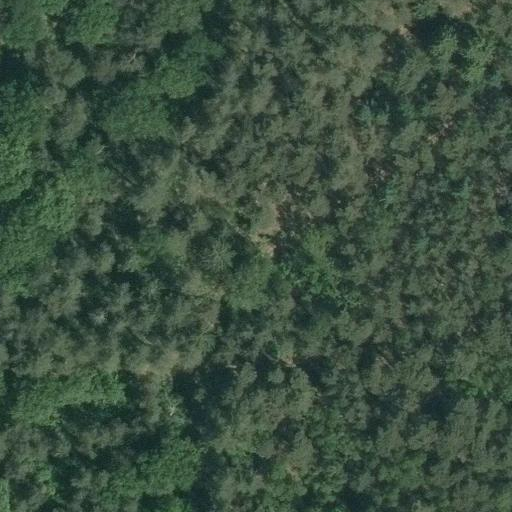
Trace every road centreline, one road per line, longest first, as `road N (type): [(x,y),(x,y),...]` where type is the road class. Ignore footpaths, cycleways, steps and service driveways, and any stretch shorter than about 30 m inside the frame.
road 1 (track): [(183,511),(198,358),(219,303),(294,230),(511,73)]
road 2 (track): [(511,306),(422,343),(198,358)]
